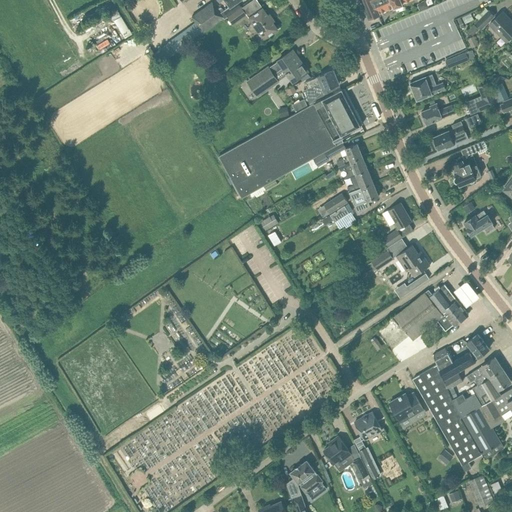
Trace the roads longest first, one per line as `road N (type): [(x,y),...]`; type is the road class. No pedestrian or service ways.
road 1 (residential): [(193,511),(500,305)]
road 2 (tertiary): [(500,305),(411,174),(363,47)]
